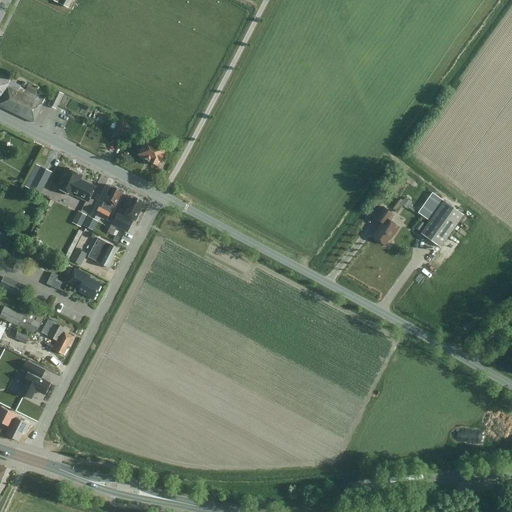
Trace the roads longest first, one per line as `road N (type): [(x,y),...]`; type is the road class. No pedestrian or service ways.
road 1 (unclassified): [(511,385),(162,194)]
road 2 (residential): [(28,458),(162,194)]
road 3 (unclassified): [(162,194),(0,114)]
